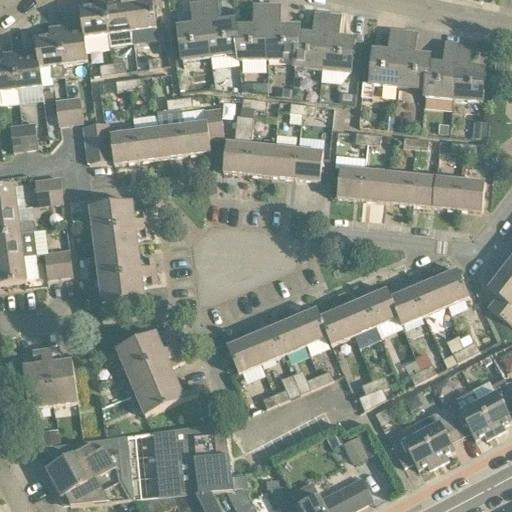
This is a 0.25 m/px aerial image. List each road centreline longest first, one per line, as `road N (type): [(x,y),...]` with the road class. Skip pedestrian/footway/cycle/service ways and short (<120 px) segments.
road 1 (residential): [(344,391),(247,438),(196,324),(210,289),(331,241),(475,253),(511,200)]
road 2 (residential): [(511,29),(364,0)]
